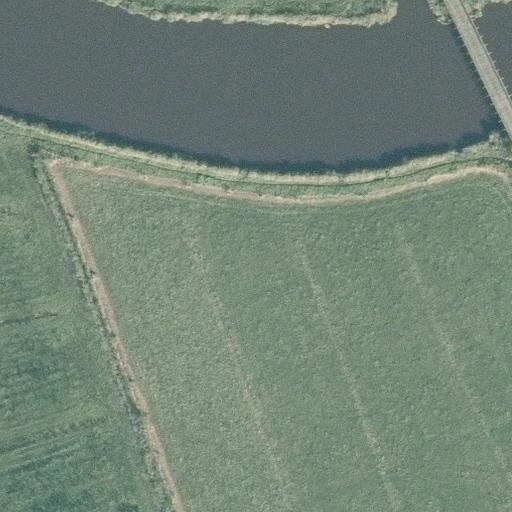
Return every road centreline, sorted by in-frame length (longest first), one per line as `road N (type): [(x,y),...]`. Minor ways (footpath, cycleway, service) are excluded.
road 1 (track): [(511,159),(321,190),(226,187),(0,131)]
road 2 (unclassified): [(450,0),(511,125)]
